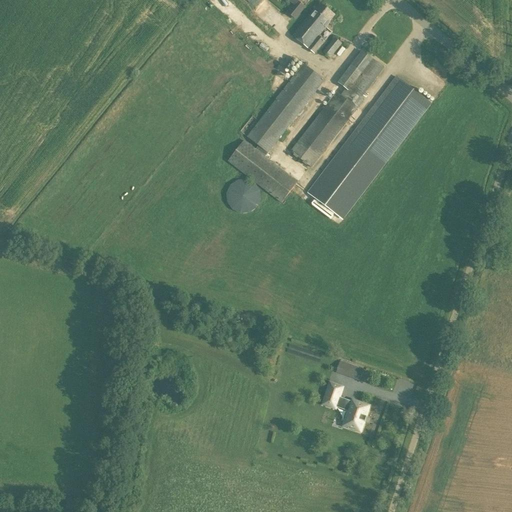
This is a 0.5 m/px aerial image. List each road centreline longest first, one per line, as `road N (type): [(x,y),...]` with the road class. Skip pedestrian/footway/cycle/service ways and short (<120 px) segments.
road 1 (unclassified): [(390,511),(511,136)]
road 2 (unclassified): [(511,91),(399,0)]
